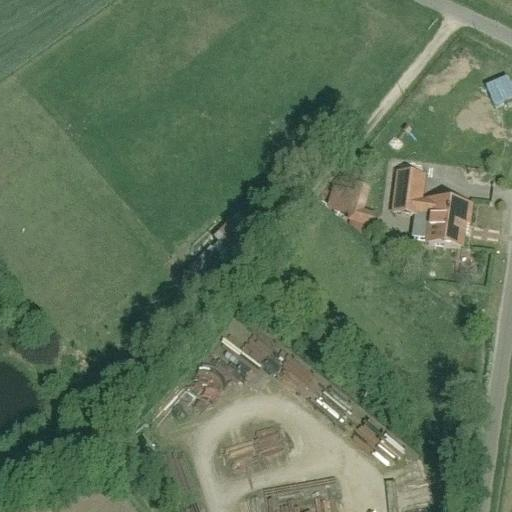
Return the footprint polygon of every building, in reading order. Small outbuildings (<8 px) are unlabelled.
[(470,114),(482,138),(511,123),(500,99),(470,114)] [(399,173),(394,215),(434,220),(436,200),(427,199),(429,177),(399,173)] [(332,188),(327,213),(351,218),(356,193),(332,188)] [(351,223),(380,231),(384,216),(368,212),(372,198),(359,195),(351,223)] [(430,249),(468,253),(474,204),(436,200),(434,220),(430,249)] [(205,290),(248,244),(230,227),(187,273),(205,290)]
